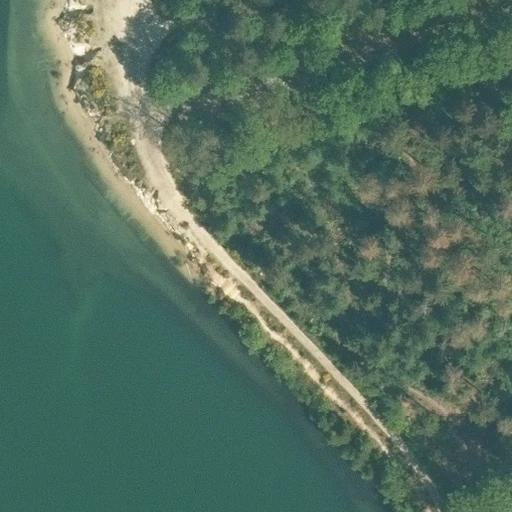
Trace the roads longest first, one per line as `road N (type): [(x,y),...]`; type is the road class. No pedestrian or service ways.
road 1 (track): [(144,118),(252,98),(336,60)]
road 2 (track): [(336,60),(416,28),(511,4)]
